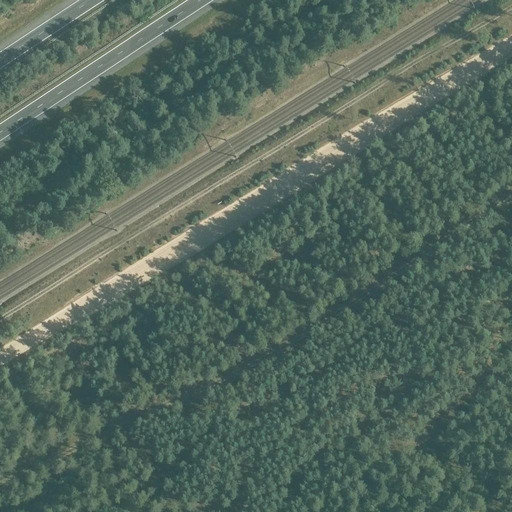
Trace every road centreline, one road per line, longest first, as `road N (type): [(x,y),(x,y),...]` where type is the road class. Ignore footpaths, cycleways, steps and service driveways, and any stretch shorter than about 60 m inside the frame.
road 1 (track): [(0,319),(511,7)]
road 2 (motorway): [(0,134),(204,0)]
